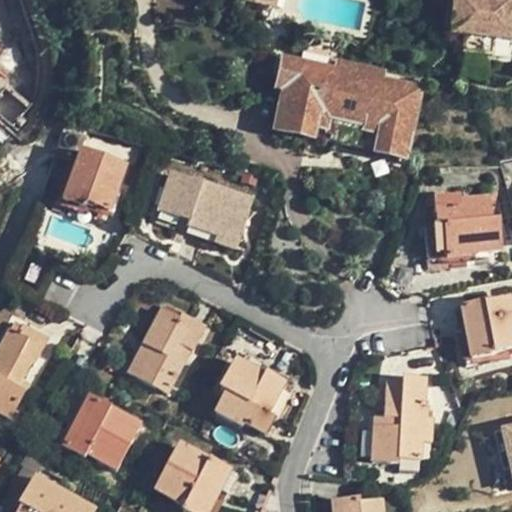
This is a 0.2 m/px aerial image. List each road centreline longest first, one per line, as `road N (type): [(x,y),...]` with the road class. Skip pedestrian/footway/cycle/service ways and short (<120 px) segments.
road 1 (unknown): [(381,325),(409,190),(262,155),(247,136),(182,111),(152,81),(147,0)]
road 2 (residential): [(329,349),(170,270),(131,271),(100,298)]
road 3 (residential): [(329,349),(329,376),(289,479),(288,511)]
road 4 (residential): [(0,296),(41,173)]
